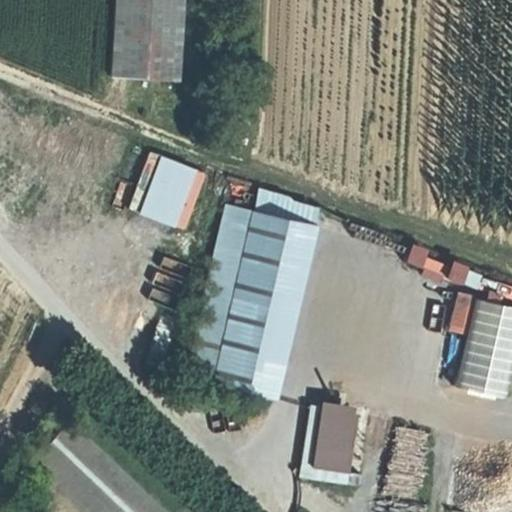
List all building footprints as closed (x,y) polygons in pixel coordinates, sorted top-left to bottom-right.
[(180,0),(112,0),(109,76),(176,79),(180,0)] [(151,149),(129,208),(184,229),(206,170),(151,149)] [(313,224),(226,207),(191,385),(277,403),(313,224)] [(456,283),(463,266),(405,242),(398,259),(456,283)] [(511,350),(511,306),(471,297),(452,386),(502,397),(511,350)] [(310,398),(299,475),(361,483),(373,398),(354,395),(353,404),(310,398)] [(26,458),(83,511),(163,511),(64,418),(26,458)]
